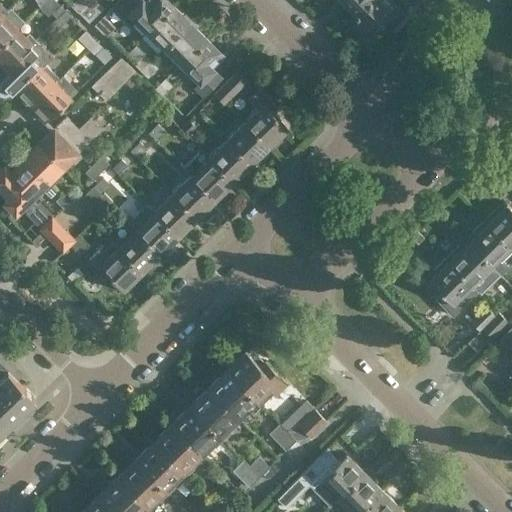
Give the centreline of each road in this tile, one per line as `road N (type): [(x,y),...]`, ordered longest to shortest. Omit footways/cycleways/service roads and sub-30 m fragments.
road 1 (residential): [(511,509),(303,299)]
road 2 (residential): [(94,398),(248,246)]
road 3 (residential): [(378,121),(248,246)]
road 4 (residential): [(303,299),(432,173)]
road 5 (residential): [(501,0),(378,121)]
road 6 (residential): [(378,121),(258,0)]
road 7 (residential): [(0,495),(94,398)]
road 8 (residential): [(94,398),(0,302)]
